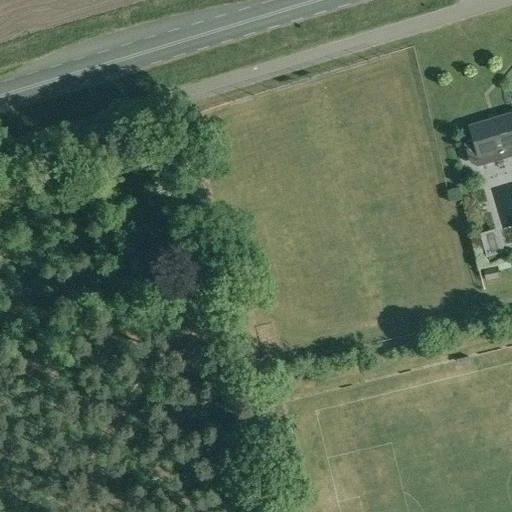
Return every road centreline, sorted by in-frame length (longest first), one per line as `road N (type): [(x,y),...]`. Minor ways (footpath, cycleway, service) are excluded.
road 1 (unclassified): [(0,148),(487,0)]
road 2 (primary): [(0,95),(316,0)]
